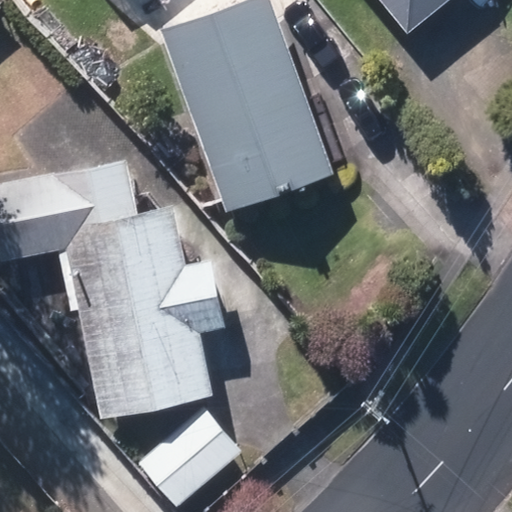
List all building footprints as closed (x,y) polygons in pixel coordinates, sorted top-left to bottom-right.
[(227,0),(162,24),(229,207),(333,169),(271,0),(227,0)] [(383,0),(409,30),(445,0),(383,0)] [(80,89),(31,35),(0,63),(0,74),(44,123),(80,89)] [(79,304),(102,412),(212,389),(198,328),(225,323),(210,256),(185,261),(173,200),(139,207),(127,152),(0,179),(0,229),(5,254),(57,243),(72,305),(79,304)] [(144,456),(181,498),(240,447),(203,404),(144,456)]
